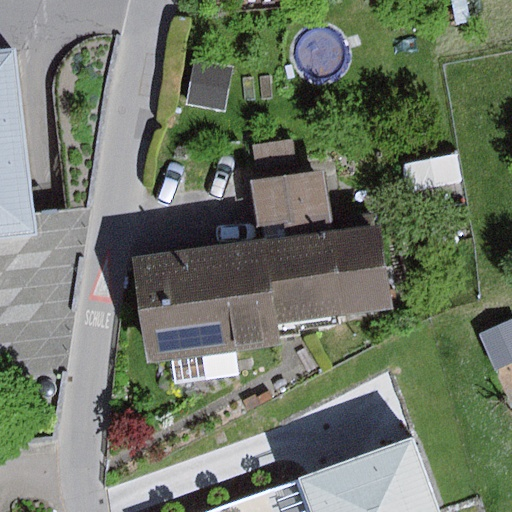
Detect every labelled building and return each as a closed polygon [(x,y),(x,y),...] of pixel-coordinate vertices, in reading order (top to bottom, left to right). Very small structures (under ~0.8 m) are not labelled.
[(21,53),(0,54),(0,240),(39,237),(37,213),(21,53)] [(234,69),(196,61),(187,106),(225,113),(234,69)] [(293,141),(253,147),(257,172),(296,166),(293,141)] [(326,171),(250,182),(259,243),(266,242),(335,233),(326,171)] [(335,233),(266,242),(273,294),(278,327),(394,311),(382,226),(335,233)] [(143,313),(273,294),(266,242),(259,243),(135,261),(143,313)] [(273,294),(143,313),(149,361),(170,358),(174,385),(239,376),(236,350),(280,344),(278,327),(273,294)] [(511,322),(481,336),(496,371),(511,363),(511,322)] [(32,380),(0,383),(0,430),(36,426),(32,380)] [(437,511),(414,446),(303,486),(312,511),(437,511)]
